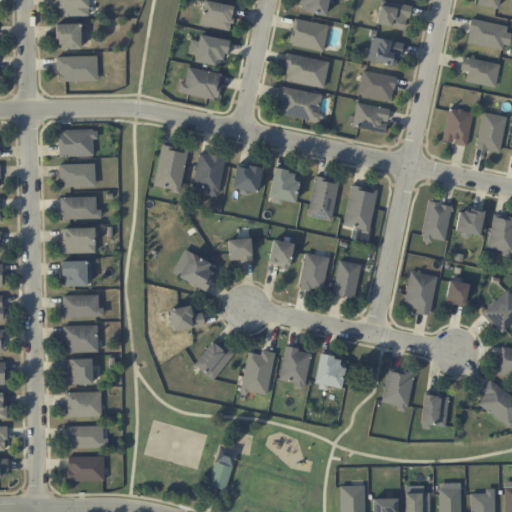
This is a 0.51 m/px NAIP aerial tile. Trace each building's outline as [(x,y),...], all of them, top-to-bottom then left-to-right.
[(88,0),(55,0),(56,16),(89,16),(88,0)] [(327,16),(330,0),(299,0),(298,10),(327,16)] [(411,6),(384,0),(380,0),(376,23),(405,29),(411,6)] [(498,0),(477,0),(477,4),(496,8),(498,0)] [(231,30),(234,5),(203,1),(200,26),(231,30)] [(323,51),(328,25),(294,18),(289,44),(323,51)] [(507,26),(471,19),(466,42),(502,50),(507,26)] [(61,49),(84,48),(84,31),(81,31),(80,23),(55,24),(55,40),(61,40),(61,49)] [(188,54),(195,55),(194,62),(223,66),(227,39),(199,35),(198,41),(190,40),(188,54)] [(396,66),(402,43),(372,36),(367,60),(396,66)] [(323,88),(328,61),(286,53),(284,67),(288,67),(285,80),(323,88)] [(97,56),(57,56),(58,81),(98,80),(97,56)] [(465,81),(495,87),(499,64),(462,56),(460,69),(467,70),(465,81)] [(216,100),(222,74),(186,66),(181,92),(216,100)] [(395,77),(362,70),(357,94),(390,101),(395,77)] [(277,114),(317,121),(322,94),(279,86),(277,100),(280,100),(277,114)] [(384,133),(389,109),(356,102),(352,126),(384,133)] [(466,146),(473,112),(449,107),(442,141),(453,143),(466,146)] [(501,152),(505,115),(481,113),(477,149),(501,152)] [(58,130),(59,156),(93,156),(93,138),(97,138),(97,129),(58,130)] [(179,191),(188,149),(162,144),(153,185),(179,191)] [(219,196),(225,156),(198,152),(193,187),(209,190),(208,194),(219,196)] [(95,163),(60,164),(61,187),(95,186),(95,163)] [(262,168),(237,163),(231,187),(257,193),(262,168)] [(296,201),(299,173),(273,169),(269,198),(296,201)] [(337,179),(313,176),(308,217),(332,220),(337,179)] [(342,226),(368,232),(378,189),(352,183),(342,226)] [(60,197),(60,219),(101,218),(100,209),(96,209),(96,196),(60,197)] [(445,242),(451,203),(427,200),(422,238),(445,242)] [(480,237),(483,211),(458,208),(455,234),(480,237)] [(511,258),(511,256),(511,216),(493,214),(488,249),(503,251),(502,256),(511,258)] [(95,253),(95,227),(61,228),(62,253),(95,253)] [(250,237),(227,240),(229,260),(239,259),(240,263),(252,262),(250,237)] [(292,242),(271,240),(269,265),(289,267),(292,242)] [(218,266),(190,253),(179,278),(206,290),(218,266)] [(329,257),(304,253),(298,287),(323,292),(329,257)] [(86,260),(63,261),(63,286),(89,286),(89,269),(87,269),(86,260)] [(361,265),(339,260),(331,294),(353,299),(361,265)] [(436,275),(409,271),(404,306),(416,308),(415,313),(430,315),(436,275)] [(465,306),(468,283),(448,280),(445,303),(465,306)] [(511,321),(511,296),(506,290),(482,312),(501,332),(511,321)] [(62,296),(63,317),(104,316),(103,308),(98,308),(98,295),(62,296)] [(202,312),(195,313),(194,304),(169,309),(173,331),(205,325),(202,312)] [(65,353),(98,352),(97,325),(64,325),(65,353)] [(234,353),(215,338),(193,364),(212,380),(234,353)] [(295,382),(294,388),(304,389),(310,351),(284,347),(279,380),(295,382)] [(511,375),(511,348),(501,347),(498,374),(511,375)] [(240,390),(266,396),(275,352),(260,350),(260,354),(248,352),(240,390)] [(314,383),(339,388),(345,359),(320,354),(314,383)] [(92,358),(63,359),(64,384),(95,384),(95,370),(92,370),(92,358)] [(398,405),(397,409),(406,411),(414,373),(388,367),(381,402),(398,405)] [(481,391),(485,394),(478,404),(509,426),(511,421),(511,395),(489,380),(481,391)] [(101,416),(100,391),(66,392),(66,417),(101,416)] [(445,426),(448,394),(424,392),(421,424),(445,426)] [(67,426),(67,448),(108,447),(107,438),(102,438),(102,425),(67,426)] [(67,457),(67,481),(104,480),(103,456),(67,457)] [(0,458),(0,477),(8,477),(8,458),(0,458)] [(232,467),(215,462),(208,485),(224,490),(232,467)] [(511,511),(511,481),(503,482),(504,511),(511,511)] [(339,511),(364,511),(364,485),(339,485),(339,511)] [(438,511),(460,511),(460,488),(438,488),(438,511)] [(470,511),(494,511),(494,488),(485,489),(485,493),(470,493),(470,511)] [(429,511),(429,492),(404,493),(404,511),(429,511)] [(397,511),(397,498),(372,498),(372,511),(397,511)]
